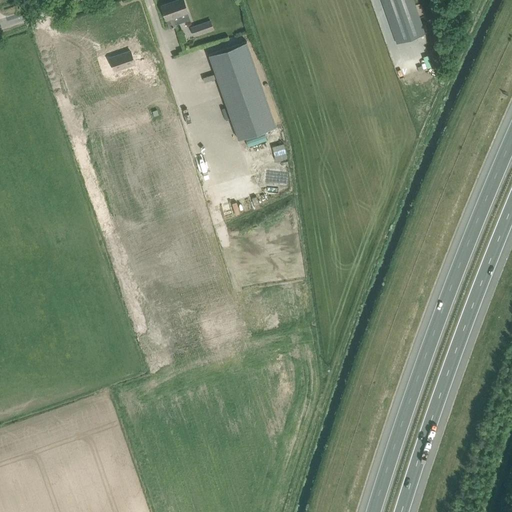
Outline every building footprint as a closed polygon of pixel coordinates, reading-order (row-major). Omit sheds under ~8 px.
[(170,29),(178,27),(177,25),(174,16),(187,12),(183,0),(177,0),(162,5),(170,29)] [(374,135),(403,127),(362,0),(331,0),(326,2),(345,63),(327,69),(330,77),(348,71),(365,124),(370,122),(374,135)] [(382,0),(398,43),(425,34),(413,0),(382,0)] [(211,21),(191,28),(194,35),(213,28),(211,21)] [(247,41),(209,54),(238,139),(276,126),(247,41)] [(130,65),(135,64),(130,51),(110,58),(115,70),(116,70),(130,65)] [(140,84),(156,79),(152,65),(136,70),(140,84)] [(214,74),(203,77),(207,87),(217,83),(214,74)] [(208,274),(158,111),(100,129),(104,140),(89,145),(134,290),(153,284),(155,290),(208,274)] [(203,315),(230,305),(225,293),(198,303),(203,315)]
